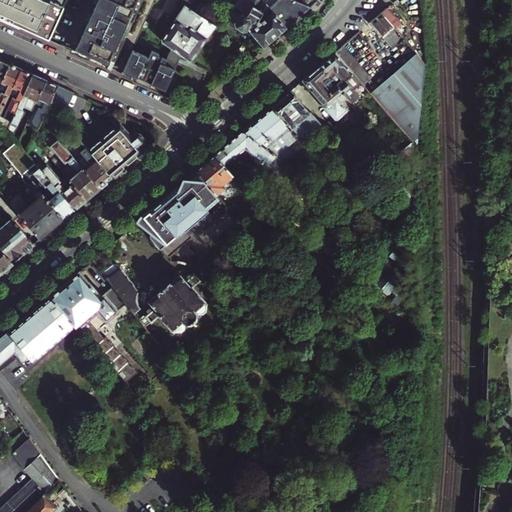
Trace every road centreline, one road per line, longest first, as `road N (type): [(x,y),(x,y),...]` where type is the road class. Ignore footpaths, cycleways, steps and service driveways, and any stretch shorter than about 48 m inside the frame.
road 1 (tertiary): [(0,307),(197,138)]
road 2 (residential): [(197,138),(163,112),(0,38)]
road 3 (tertiary): [(197,138),(347,0)]
